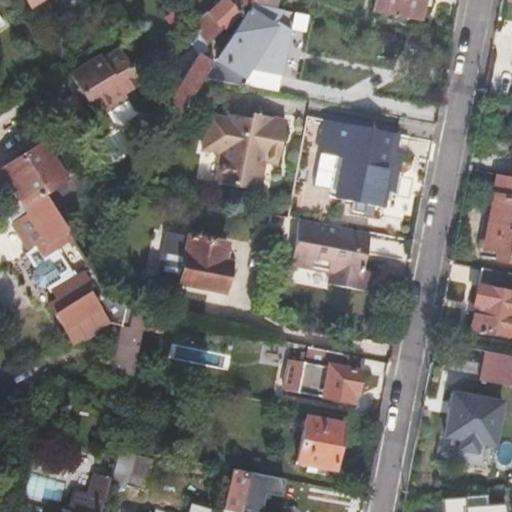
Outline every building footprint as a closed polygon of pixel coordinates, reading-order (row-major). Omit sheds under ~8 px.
[(251,2),(252,0),(220,0),(203,17),(195,8),(186,16),(194,28),(215,60),(251,2)] [(422,0),(375,0),(373,10),(419,19),(422,0)] [(275,25),(280,9),(275,8),(251,2),(215,60),(202,80),(214,83),(236,87),(275,25)] [(186,16),(179,4),(172,9),(179,21),(186,16)] [(177,118),(188,103),(202,80),(215,60),(194,28),(186,34),(199,55),(173,97),(169,90),(162,95),(177,118)] [(139,83),(119,49),(103,59),(102,56),(71,76),(94,113),(111,102),(114,107),(128,98),(125,93),(139,83)] [(197,110),(214,83),(202,80),(188,103),(197,110)] [(215,185),(258,193),(266,152),(279,154),(284,123),(258,118),(258,123),(228,118),(228,122),(208,118),(202,153),(220,156),(215,185)] [(394,135),(326,122),(320,152),(343,157),(335,199),(382,207),(384,191),(391,192),(398,153),(392,152),(394,135)] [(0,185),(0,197),(9,212),(23,205),(43,194),(65,180),(42,143),(1,170),(7,181),(0,185)] [(511,177),(497,175),(483,248),(495,251),(493,259),(511,263),(511,255),(511,177)] [(56,249),(71,240),(61,224),(51,207),(43,194),(23,205),(29,215),(16,224),(14,225),(30,251),(36,247),(42,258),(56,249)] [(51,207),(61,224),(78,213),(68,196),(51,207)] [(23,205),(9,212),(16,224),(29,215),(23,205)] [(362,272),(365,256),(356,255),(360,232),(298,220),(289,265),(330,274),(329,286),(365,294),(369,274),(362,272)] [(158,280),(221,292),(227,263),(222,262),(225,243),(167,231),(158,280)] [(365,256),(370,234),(360,232),(356,255),(365,256)] [(54,290),(74,277),(56,249),(42,258),(36,247),(30,251),(26,253),(36,269),(34,271),(32,278),(38,287),(44,288),(47,287),(51,292),(54,290)] [(511,274),(480,269),(473,304),(476,305),(472,329),(511,337),(511,335),(511,274)] [(97,326),(103,322),(105,319),(102,315),(121,302),(104,293),(90,270),(78,277),(77,275),(74,277),(54,290),(58,297),(49,303),(71,338),(75,340),(80,337),(85,339),(97,331),(97,326)] [(116,372),(131,375),(140,328),(142,315),(121,302),(102,315),(105,319),(103,322),(121,324),(113,366),(116,372)] [(155,331),(157,318),(142,315),(140,328),(155,331)] [(355,395),(362,359),(309,348),(306,362),(289,359),(284,391),(349,402),(350,394),(355,395)] [(478,380),(511,386),(511,357),(483,351),(478,380)] [(500,405),(450,395),(441,438),(458,442),(456,452),(474,455),(476,445),(491,449),(500,405)] [(331,471),(339,426),(305,418),(296,462),(331,471)] [(142,489),(149,459),(135,455),(128,485),(142,489)] [(51,511),(97,511),(109,473),(89,469),(83,489),(70,486),(67,495),(63,495),(60,495),(57,497),(54,500),(51,511)] [(238,511),(249,473),(230,469),(217,511),(238,511)] [(206,511),(207,507),(188,502),(185,511),(206,511)]
